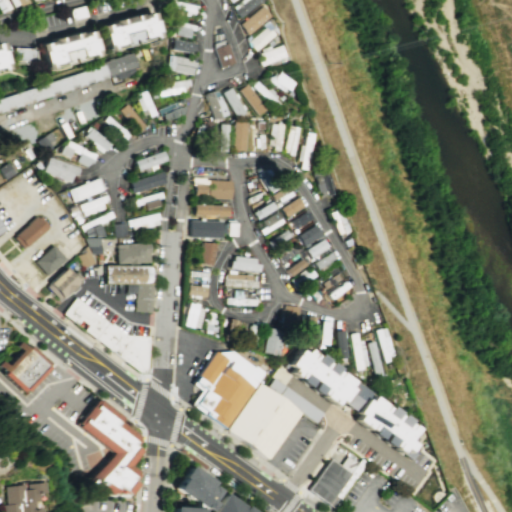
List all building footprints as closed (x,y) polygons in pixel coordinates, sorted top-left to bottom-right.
[(0,0),(0,12),(8,8),(4,0),(0,0)] [(260,0),(239,0),(229,8),(236,18),(260,0)] [(269,15),(260,5),(237,24),(245,34),(269,15)] [(101,25),(109,53),(165,36),(157,8),(101,25)] [(253,51),(277,30),(269,20),(245,41),(253,51)] [(173,34),(189,38),(192,25),(176,21),(173,34)] [(39,43),(48,74),(104,58),(95,27),(39,43)] [(193,43),(171,38),(169,48),(191,53),(193,43)] [(0,72),(12,70),(5,42),(0,43),(0,72)] [(0,114),(0,97),(102,66),(100,63),(134,53),(152,43),(160,51),(140,70),(106,79),(0,114)] [(232,63),(227,43),(212,46),(217,66),(232,63)] [(284,57),(280,44),(255,51),(258,64),(284,57)] [(37,49),(14,48),(14,64),(36,65),(37,49)] [(164,70),(191,73),(192,59),(166,56),(164,70)] [(284,93),(292,82),(276,70),(268,81),(284,93)] [(188,90),(187,79),(155,83),(156,94),(188,90)] [(262,110),(245,83),(236,88),(253,115),(262,110)] [(220,91),(232,116),(241,112),(230,87),(220,91)] [(210,119),(224,115),(217,89),(203,93),(210,119)] [(152,113),(143,90),(133,94),(142,117),(152,113)] [(116,108),(131,133),(139,127),(125,103),(116,108)] [(230,150),(243,150),(245,122),(231,121),(230,150)] [(278,149),(282,124),(270,122),(266,147),(278,149)] [(216,151),(225,151),(226,124),(217,123),(216,151)] [(281,152),(291,154),(298,127),(287,125),(281,152)] [(99,153),(107,144),(88,127),(80,136),(99,153)] [(295,160),(298,161),(297,168),(306,170),(311,133),(303,132),(301,146),(297,145),(295,160)] [(43,153),(56,145),(48,133),(35,142),(43,153)] [(58,151),(74,157),(73,162),(87,167),(92,152),(62,141),(58,151)] [(142,168),(142,172),(154,169),(153,163),(163,161),(161,152),(131,158),(134,170),(142,168)] [(39,172),(67,182),(69,174),(73,175),(76,167),(44,157),(39,172)] [(0,176),(4,182),(16,173),(9,162),(0,167),(0,176)] [(318,197),(331,193),(324,167),(311,171),(318,197)] [(126,179),(128,191),(162,184),(160,173),(126,179)] [(69,201),(101,189),(97,177),(65,189),(69,201)] [(228,179),(191,179),(191,196),(205,196),(205,198),(228,199),(228,179)] [(270,194),(276,204),(293,193),(287,184),(270,194)] [(79,214),(108,205),(105,194),(76,204),(79,214)] [(300,206),(295,197),(277,207),(283,216),(300,206)] [(272,208),(268,201),(250,212),(255,219),(272,208)] [(190,215),(225,215),(225,205),(191,204),(190,215)] [(337,235),(348,230),(339,208),(328,213),(337,235)] [(309,218),(304,210),(287,221),(292,228),(309,218)] [(77,224),(86,248),(74,253),(79,267),(91,262),(88,255),(97,252),(95,246),(99,244),(96,236),(101,235),(96,223),(110,217),(108,211),(77,224)] [(280,223),(275,212),(256,221),(261,232),(280,223)] [(125,229),(157,224),(155,213),(124,219),(125,229)] [(22,248),(48,224),(39,214),(36,217),(34,214),(10,236),(22,248)] [(218,237),(218,221),(187,220),(186,236),(218,237)] [(295,233),(299,244),(319,236),(315,225),(295,233)] [(265,241),(269,248),(287,236),(283,229),(265,241)] [(303,249),(308,257),(325,248),(320,239),(303,249)] [(212,243),(198,241),(196,263),(210,265),(212,243)] [(146,262),(146,242),(113,243),(114,263),(146,262)] [(63,257),(50,244),(32,260),(45,274),(63,257)] [(316,270),(334,259),(329,251),(311,263),(316,270)] [(255,258),(229,255),(227,268),(253,271),(255,258)] [(303,264),(299,258),(284,270),(288,276),(303,264)] [(81,276),(75,270),(73,273),(65,265),(44,285),(57,299),(81,276)] [(151,284),(151,267),(105,267),(105,283),(151,284)] [(339,278),(335,272),(319,283),(323,289),(339,278)] [(254,287),(254,274),(222,274),(221,286),(254,287)] [(204,287),(185,284),(184,294),(202,297),(204,287)] [(144,370),(146,335),(124,334),(108,322),(107,324),(72,296),(60,313),(136,372),(142,372),(142,370),(144,370)] [(196,328),(202,307),(186,303),(180,324),(196,328)] [(278,322),(294,324),(296,306),(280,304),(278,322)] [(314,317),(305,315),(301,335),(310,336),(314,317)] [(324,344),(327,321),(319,320),(316,344),(324,344)] [(261,352),(276,355),(281,330),(265,327),(261,352)] [(380,362),(391,360),(383,327),(373,329),(380,362)] [(336,358),(344,357),(340,330),(332,331),(336,358)] [(352,368),(363,367),(359,332),(348,333),(352,368)] [(380,377),(371,341),(363,343),(372,379),(380,377)] [(2,374),(27,345),(49,365),(24,393),(2,374)] [(287,364),(292,367),(288,372),(305,385),(306,382),(311,386),(310,388),(333,404),(336,399),(339,401),(348,388),(346,386),(350,381),(335,370),(337,369),(327,362),(326,363),(324,362),(325,360),(315,352),(313,354),(305,349),(302,353),(297,349),(287,364)] [(262,374),(232,353),(214,352),(189,384),(197,391),(188,403),(223,429),(262,374)] [(266,460),(299,413),(257,383),(224,430),(266,460)] [(354,383),(338,405),(351,414),(367,392),(354,383)] [(71,426),(93,396),(119,415),(114,421),(140,440),(122,465),(138,476),(121,499),(89,476),(106,452),(71,426)] [(354,412),(357,414),(352,420),(371,434),(373,432),(377,435),(376,437),(398,453),(401,448),(406,452),(412,444),(408,442),(416,431),(407,423),(408,422),(394,411),(392,413),(390,412),(392,410),(381,402),(380,403),(370,396),(367,401),(364,399),(354,412)] [(331,507),(363,462),(357,458),(354,463),(345,456),(338,466),(328,459),(306,490),(331,507)] [(183,465),(207,481),(204,484),(212,490),(205,501),(208,503),(202,511),(196,507),(169,488),(177,477),(175,476),(183,465)] [(25,490),(24,484),(41,482),(42,492),(36,492),(38,501),(33,501),(33,509),(40,508),(40,511),(0,511),(0,504),(4,504),(2,487),(21,484),(22,490),(25,490)] [(166,511),(167,506),(195,508),(196,507),(202,511),(203,511),(206,511),(221,493),(248,511),(166,511)]
